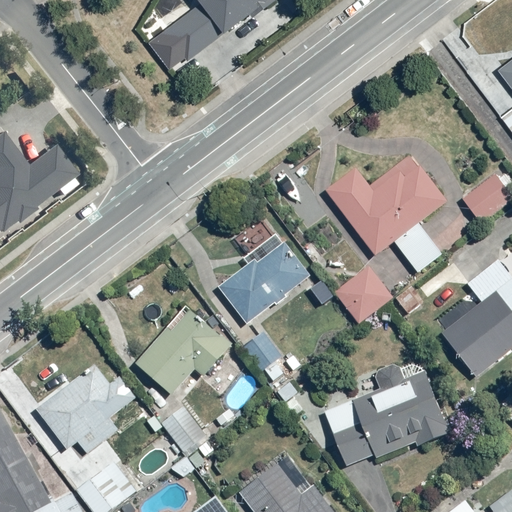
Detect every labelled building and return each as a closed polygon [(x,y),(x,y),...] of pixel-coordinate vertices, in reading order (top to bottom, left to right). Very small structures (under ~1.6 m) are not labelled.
[(167,30),(189,60),(269,0),(204,0),(205,0),(167,30)] [(511,59),(501,67),(511,82),(511,59)] [(0,227),(75,173),(48,143),(23,162),(0,133),(0,227)] [(327,191),(376,259),(450,202),(415,156),(370,187),(358,170),(327,191)] [(510,201),(492,177),(462,200),(480,224),(510,201)] [(219,289),(249,325),(313,277),(287,243),(258,265),(255,261),(219,289)] [(346,309),(358,325),(393,298),(369,266),(334,293),(338,299),(331,305),(339,315),(346,309)] [(511,280),(443,334),(475,381),(511,352),(511,280)] [(420,307),(406,290),(395,299),(409,316),(420,307)] [(233,344),(186,308),(138,366),(174,397),(196,371),(206,379),(233,344)] [(280,357),(262,332),(241,347),(259,372),(280,357)] [(112,384),(96,365),(38,409),(68,451),(80,443),(88,455),(120,430),(112,419),(139,399),(122,377),(112,384)] [(327,412),(347,467),(375,458),(376,462),(418,444),(420,451),(457,435),(429,372),(406,382),(401,367),(394,365),(381,370),(378,376),(382,389),(327,412)] [(206,436),(184,406),(161,423),(183,453),(206,436)] [(53,503),(1,409),(0,409),(0,489),(7,503),(0,505),(0,511),(83,511),(74,493),(53,503)] [(108,511),(136,491),(114,461),(75,489),(91,511),(108,511)] [(280,464),(241,493),(255,511),(336,511),(316,487),(305,496),(280,464)] [(475,511),(466,502),(452,511),(511,511),(511,492),(491,508),(493,511),(475,511)] [(228,511),(216,496),(194,511),(228,511)]
